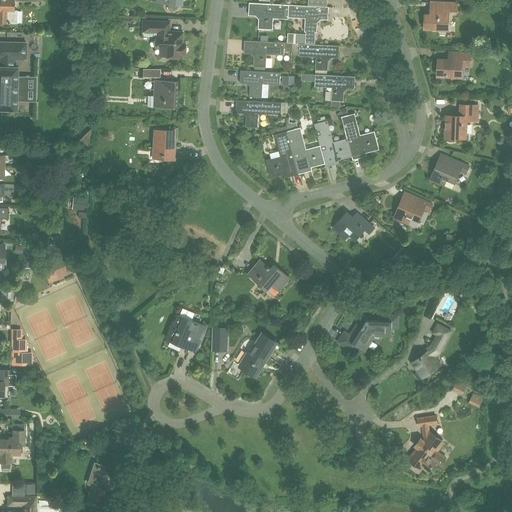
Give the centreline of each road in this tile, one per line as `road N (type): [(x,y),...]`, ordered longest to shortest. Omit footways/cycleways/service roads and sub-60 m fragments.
road 1 (residential): [(217,0),(205,133),(221,168),(267,211)]
road 2 (residential): [(267,211),(338,279),(337,302),(304,356)]
road 3 (residential): [(352,0),(405,154)]
road 4 (residential): [(390,0),(420,98),(420,125),(405,154)]
road 5 (residential): [(405,154),(384,175),(267,211)]
